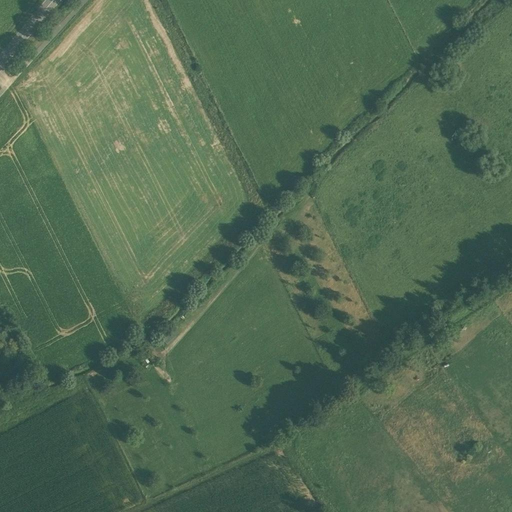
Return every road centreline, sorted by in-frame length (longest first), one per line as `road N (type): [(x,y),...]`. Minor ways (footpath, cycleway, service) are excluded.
road 1 (track): [(511,279),(285,441),(333,511)]
road 2 (track): [(285,441),(131,511)]
